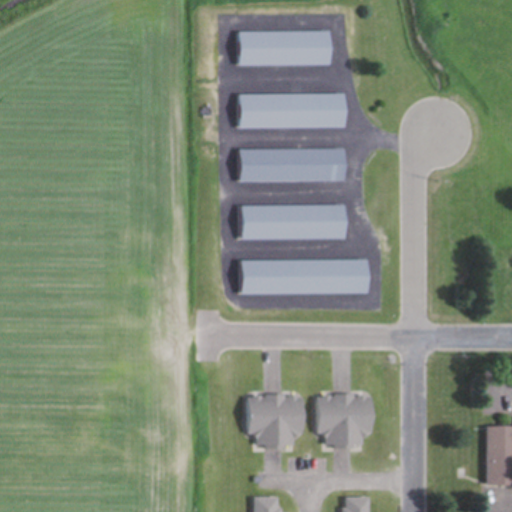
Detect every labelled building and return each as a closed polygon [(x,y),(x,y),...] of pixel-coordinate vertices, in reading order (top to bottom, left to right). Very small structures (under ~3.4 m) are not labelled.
[(236,33),(330,33),(330,64),(236,64),(236,33)] [(237,96),(343,96),(343,127),(237,128),(237,96)] [(239,151),(345,151),(345,182),(239,183),(239,151)] [(239,207),(345,207),(345,238),(239,239),(239,207)] [(240,262),(366,261),(366,293),(241,294),(240,262)] [(247,396),(248,449),(297,448),(297,439),(306,439),(305,395),(247,396)] [(318,438),(325,438),(325,450),(373,450),(373,396),(318,396),(318,438)] [(511,427),(480,428),(481,487),(511,486),(511,427)] [(255,511),(280,511),(281,498),(256,498),(255,511)] [(371,511),(371,498),(345,498),(344,511),(371,511)]
